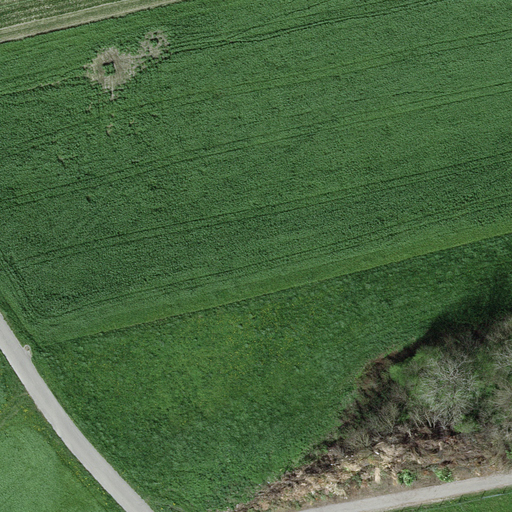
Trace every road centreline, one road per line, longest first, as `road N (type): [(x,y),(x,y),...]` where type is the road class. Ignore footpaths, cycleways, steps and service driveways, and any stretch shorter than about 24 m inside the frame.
road 1 (track): [(137,511),(95,472),(0,331)]
road 2 (track): [(364,511),(511,477)]
